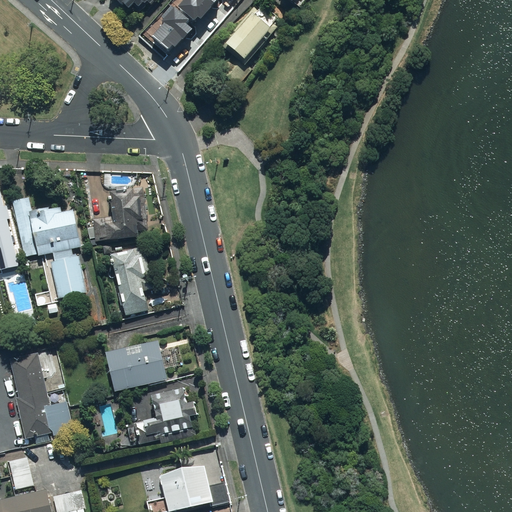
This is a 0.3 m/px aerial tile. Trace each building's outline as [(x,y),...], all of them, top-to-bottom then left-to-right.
[(111,0),(126,13),(132,5),(139,11),(145,4),(149,8),(156,0),(111,0)] [(183,0),(179,5),(195,19),(199,15),(201,17),(216,0),(183,0)] [(246,65),(280,24),(257,4),(220,48),(232,58),(223,68),(241,83),(252,70),(246,65)] [(153,36),(168,50),(173,45),(176,47),(192,29),(185,23),(188,19),(172,5),(161,17),(166,21),(153,36)] [(207,37),(197,29),(182,48),(192,56),(207,37)] [(147,203),(146,188),(131,189),(130,188),(109,191),(110,217),(95,219),(98,244),(138,239),(137,234),(151,232),(150,222),(142,223),(139,204),(147,203)] [(0,251),(1,252),(2,257),(15,255),(3,197),(0,198),(0,251)] [(33,214),(30,198),(14,201),(24,260),(41,257),(43,256),(52,255),(53,262),(44,263),(51,303),(87,296),(80,255),(72,256),(71,251),(79,250),(81,249),(74,212),(64,214),(63,209),(33,214)] [(145,278),(139,250),(109,257),(122,319),(145,314),(138,280),(145,278)] [(157,342),(103,355),(113,396),(167,383),(157,342)] [(43,366),(41,353),(11,359),(26,442),(56,436),(48,394),(43,366)] [(153,415),(131,421),(138,448),(193,434),(190,420),(200,417),(196,401),(188,403),(184,387),(149,396),(153,415)] [(28,457),(9,461),(15,490),(35,486),(28,457)] [(209,486),(205,467),(159,478),(167,511),(181,511),(230,500),(226,482),(209,486)] [(86,511),(81,490),(51,497),(54,511),(86,511)] [(50,511),(46,491),(0,501),(0,511),(50,511)]
